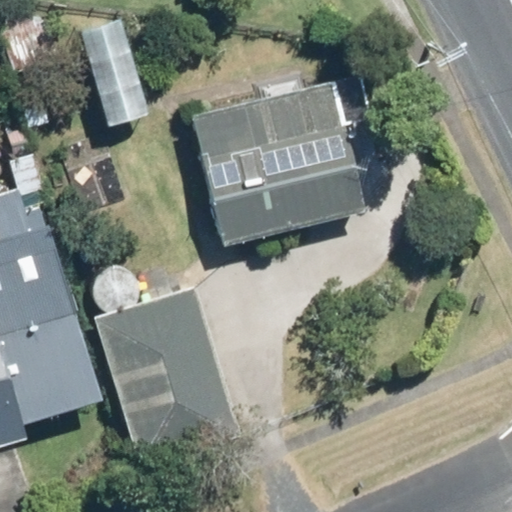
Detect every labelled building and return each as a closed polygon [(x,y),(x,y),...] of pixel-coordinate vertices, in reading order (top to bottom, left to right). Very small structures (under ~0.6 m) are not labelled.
[(60,64),(28,7),(0,22),(0,41),(23,84),(60,64)] [(82,29),(112,124),(150,113),(121,17),(82,29)] [(229,244),(367,212),(339,90),(263,101),(199,116),(229,244)] [(0,447),(27,438),(23,426),(107,398),(49,224),(0,239),(0,447)] [(99,318),(143,464),(240,435),(196,289),(99,318)]
